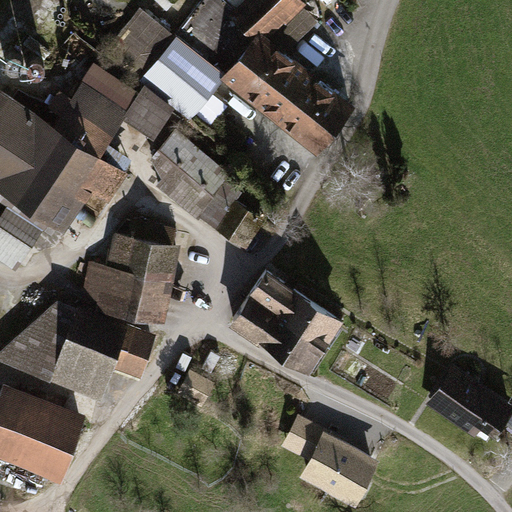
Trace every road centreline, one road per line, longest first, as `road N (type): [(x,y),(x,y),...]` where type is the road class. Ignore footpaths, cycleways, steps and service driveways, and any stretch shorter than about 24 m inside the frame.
road 1 (track): [(504,511),(452,459),(215,328),(261,259),(135,190),(82,271),(30,288),(0,268)]
road 2 (track): [(261,259),(354,118),(369,44),(388,0)]
road 3 (track): [(52,511),(127,403),(215,328)]
road 4 (track): [(127,403),(0,375)]
